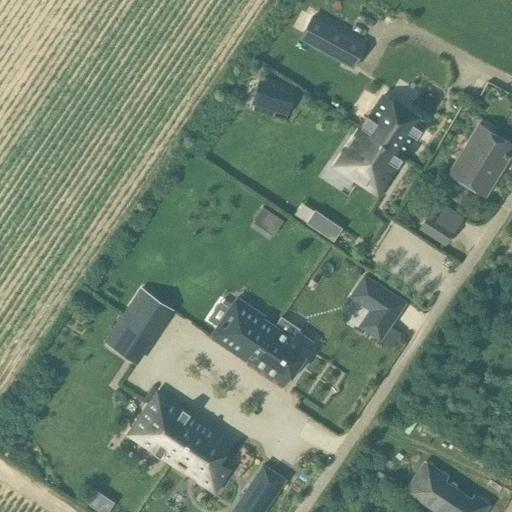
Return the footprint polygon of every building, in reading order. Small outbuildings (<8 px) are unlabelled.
[(354,66),(365,45),(313,17),(301,38),(354,66)] [(296,88),(260,77),(252,101),(277,109),(278,104),(290,108),(296,88)] [(363,127),(362,129),(401,156),(415,136),(417,137),(422,129),(420,128),(424,122),(410,113),(407,110),(405,113),(386,101),(388,98),(384,95),(382,98),(370,116),(368,115),(361,126),(363,127)] [(511,152),(511,144),(482,125),(452,175),(487,197),(500,177),(498,176),(511,152)] [(401,156),(362,129),(357,137),(355,135),(347,146),(349,147),(337,165),(343,168),(344,165),(357,174),(355,177),(377,192),(396,164),(398,166),(403,158),(401,156)] [(445,244),(454,229),(438,218),(430,213),(420,228),(445,244)] [(321,232),(334,240),(342,227),(330,219),(321,232)] [(142,288),(124,315),(134,322),(143,308),(163,322),(172,309),(142,288)] [(252,359),(274,326),(271,324),(270,325),(267,323),(267,322),(263,319),(265,317),(255,310),(254,311),(246,306),(247,305),(237,298),(229,311),(230,311),(222,324),(220,323),(212,335),(240,354),(240,353),(244,356),(243,357),(247,359),(249,356),(252,358),(252,359)] [(390,325),(369,311),(360,325),(380,339),(390,325)] [(134,322),(124,315),(106,341),(136,362),(145,349),(125,335),(134,322)] [(281,331),(274,326),(252,359),(256,362),(257,361),(265,366),(264,367),(286,382),(313,343),(296,331),(292,338),(288,336),(287,337),(280,332),(281,331)] [(160,457),(162,454),(171,460),(198,420),(189,414),(191,411),(184,406),(182,410),(158,394),(131,433),(155,449),(153,453),(160,457)] [(230,442),(198,420),(171,460),(190,473),(188,476),(195,481),(198,478),(214,489),(228,469),(216,461),(230,442)] [(447,478),(427,465),(410,491),(429,505),(446,481),(447,478)] [(251,483),(240,499),(259,511),(263,511),(273,497),(251,483)]
